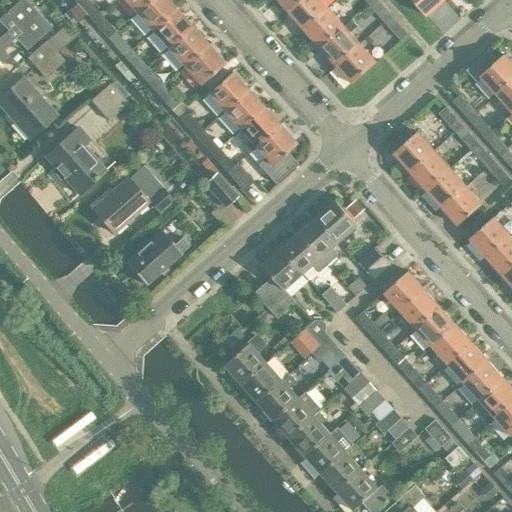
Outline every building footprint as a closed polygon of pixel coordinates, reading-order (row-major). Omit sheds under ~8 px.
[(26,50),(50,28),(24,0),(18,0),(0,17),(0,21),(9,31),(0,38),(0,64),(8,57),(1,49),(15,37),(26,50)] [(88,0),(77,0),(75,2),(91,20),(99,13),(88,0)] [(123,0),(135,13),(149,0),(123,0)] [(166,0),(149,0),(135,13),(151,30),(174,9),(166,0)] [(277,0),(288,12),(301,0),(277,0)] [(320,0),(301,0),(288,12),(304,30),(328,8),(320,0)] [(373,0),(368,5),(384,22),(392,15),(378,0),(373,0)] [(411,0),(427,17),(445,0),(444,0),(411,0)] [(328,8),(304,30),(320,48),(344,26),(328,8)] [(174,9),(151,30),(167,49),(190,27),(174,9)] [(99,13),(91,20),(107,38),(115,31),(99,13)] [(408,34),(392,15),(384,22),(401,41),(408,34)] [(344,26),(320,48),(336,65),(360,44),(350,33),(358,25),(352,19),(344,26)] [(46,41),(27,59),(45,79),(65,61),(57,52),(74,37),(71,34),(73,32),(65,24),(47,40),(46,41)] [(190,27),(167,49),(183,67),(207,46),(190,27)] [(115,31),(107,38),(123,55),(131,48),(128,45),(125,41),(115,31)] [(360,44),(336,65),(352,84),(376,62),(360,44)] [(207,46),(183,67),(199,85),(223,64),(207,46)] [(131,48),(123,55),(139,74),(147,66),(131,48)] [(482,77),(497,94),(511,80),(511,63),(505,55),(498,61),(489,51),(466,70),(477,82),(482,77)] [(147,66),(139,74),(155,92),(163,84),(147,66)] [(231,73),(207,94),(223,112),(247,91),(231,73)] [(0,105),(29,140),(56,116),(23,78),(0,99),(0,105)] [(511,80),(497,94),(511,111),(511,80)] [(109,122),(128,105),(111,84),(91,102),(109,122)] [(163,84),(155,92),(171,110),(179,103),(163,84)] [(247,91),(223,112),(239,130),(263,109),(247,91)] [(452,101),(469,120),(477,112),(460,94),(452,101)] [(439,113),(455,132),(463,125),(447,106),(439,113)] [(263,109),(239,130),(248,141),(241,147),(247,154),(254,148),(255,149),(279,127),(263,109)] [(186,110),(178,117),(195,137),(203,130),(186,110)] [(469,120),(484,137),(492,130),(477,112),(469,120)] [(455,132),(471,150),(479,142),(463,125),(455,132)] [(279,127),(255,149),(265,160),(258,166),(265,174),(275,186),(298,166),(287,154),(296,146),(279,127)] [(79,195),(105,172),(83,147),(89,141),(78,129),(46,158),(79,195)] [(203,130),(195,137),(211,155),(219,148),(203,130)] [(484,137),(500,155),(508,148),(511,144),(511,137),(504,144),(492,130),(484,137)] [(394,154),(410,172),(435,150),(419,132),(394,154)] [(471,150),(487,167),(495,160),(479,142),(471,150)] [(219,148),(211,155),(226,172),(234,165),(219,148)] [(500,155),(511,168),(511,152),(508,148),(500,155)] [(435,150),(410,172),(426,190),(451,168),(435,150)] [(511,179),(495,160),(487,167),(503,186),(511,179)] [(234,165),(226,172),(227,173),(243,191),(254,182),(238,163),(238,162),(234,165)] [(147,201),(161,188),(143,167),(128,181),(127,179),(92,210),(114,235),(149,203),(147,201)] [(451,168),(426,190),(442,208),(467,185),(451,168)] [(204,185),(225,208),(237,197),(216,175),(204,185)] [(467,185),(442,208),(458,226),(483,204),(467,185)] [(318,218),(340,243),(358,227),(336,202),(318,218)] [(363,210),(356,202),(346,211),(353,219),(363,210)] [(300,234),(328,266),(337,258),(337,252),(334,248),(340,243),(318,218),(300,234)] [(470,240),(487,258),(511,236),(495,218),(470,240)] [(161,232),(126,264),(146,286),(181,255),(181,254),(189,247),(182,239),(174,246),(161,232)] [(281,250),(303,275),(313,266),(320,274),(328,266),(300,234),(281,250)] [(511,236),(487,258),(502,276),(511,267),(511,236)] [(358,263),(366,272),(383,256),(376,247),(358,263)] [(273,277),(265,285),(287,311),(296,303),(313,320),(321,320),(323,318),(302,295),(295,301),(285,290),(303,275),(281,250),(263,266),(273,277)] [(383,256),(366,272),(374,281),(392,266),(383,256)] [(511,267),(502,276),(511,286),(511,267)] [(409,272),(385,293),(401,311),(425,290),(409,272)] [(278,319),(287,311),(265,285),(255,293),(278,319)] [(321,295),(337,313),(346,305),(330,287),(321,295)] [(425,290),(401,311),(416,328),(440,307),(425,290)] [(440,307),(416,328),(432,346),(456,325),(440,307)] [(356,318),(372,336),(380,329),(364,311),(356,318)] [(315,321),(291,342),(298,350),(304,345),(312,354),(330,338),(325,332),(326,325),(325,324),(323,321),(315,321)] [(456,325),(432,346),(448,365),(473,343),(456,325)] [(372,336),(388,354),(396,347),(380,329),(372,336)] [(250,344),(225,365),(242,384),(266,363),(258,353),(267,345),(258,336),(250,344)] [(330,338),(312,354),(320,364),(323,361),(331,370),(346,356),(339,347),(330,338)] [(473,343),(448,365),(464,382),(488,361),(473,343)] [(388,354),(404,371),(411,365),(396,347),(388,354)] [(331,370),(328,372),(336,381),(342,376),(350,384),(362,374),(354,365),(346,356),(331,370)] [(294,375),(302,384),(320,368),(312,359),(294,375)] [(488,361),(464,382),(480,401),(504,379),(488,361)] [(266,363),(242,384),(258,402),(291,374),(290,373),(282,380),(266,363)] [(404,371),(420,390),(428,383),(411,365),(404,371)] [(291,374),(258,402),(273,419),(300,396),(292,386),(297,382),(291,374)] [(350,384),(344,390),(352,399),(360,408),(378,392),(370,383),(362,374),(350,384)] [(511,387),(504,379),(480,401),(496,418),(511,403),(511,387)] [(420,390),(435,407),(438,403),(440,406),(444,402),(443,400),(428,383),(420,390)] [(300,396),(273,419),(290,438),(320,411),(319,411),(322,408),(307,391),(301,396),(300,396)] [(378,392),(360,408),(367,416),(385,400),(378,392)] [(435,407),(452,426),(460,419),(443,400),(444,402),(440,406),(438,403),(435,407)] [(511,403),(496,418),(511,436),(511,403)] [(384,434),(388,431),(396,440),(410,428),(394,409),(380,422),(376,425),(384,434)] [(99,419),(91,410),(51,440),(57,449),(99,419)] [(320,411),(290,438),(305,455),(330,434),(321,424),(327,419),(320,411)] [(452,426),(466,442),(470,439),(472,441),(476,437),(460,419),(452,426)] [(431,435),(425,440),(435,451),(441,446),(447,441),(451,438),(445,431),(435,420),(426,429),(431,435)] [(330,434),(305,455),(321,473),(345,451),(354,444),(338,426),(330,434)] [(400,453),(418,437),(410,428),(396,440),(392,444),(400,453)] [(118,446),(110,437),(70,467),(76,476),(118,446)] [(492,455),(476,437),(472,441),(470,439),(466,442),(484,462),(492,455)] [(458,447),(445,459),(455,470),(469,458),(458,447)] [(345,451),(321,473),(337,491),(362,469),(345,451)] [(494,473),(511,493),(511,491),(511,477),(502,466),(494,473)] [(379,489),(362,469),(337,491),(355,511),(364,503),(371,511),(377,511),(393,498),(383,486),(379,489)] [(415,485),(384,511),(416,511),(413,508),(426,497),(416,486),(415,485)]
